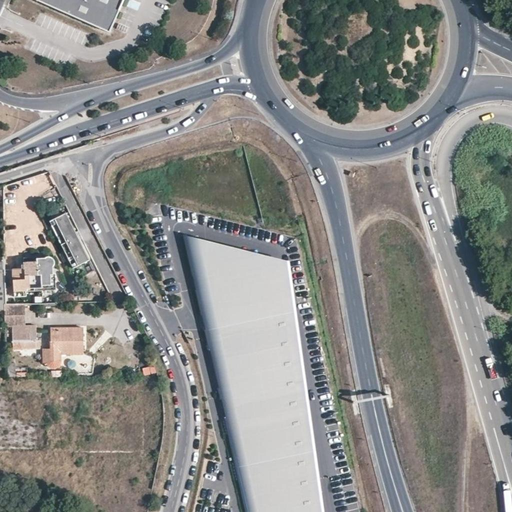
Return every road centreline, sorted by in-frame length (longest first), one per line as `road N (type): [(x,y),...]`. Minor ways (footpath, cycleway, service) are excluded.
road 1 (motorway): [(307,130),(339,218),(398,499)]
road 2 (residential): [(88,154),(90,189),(183,385),(185,448),(169,511)]
road 3 (primary): [(0,161),(212,88)]
road 4 (motorway): [(502,423),(451,248)]
road 5 (motorway): [(451,248),(449,143),(471,119),(511,115)]
road 6 (primary): [(253,30),(209,62),(93,98)]
road 7 (residential): [(88,154),(181,124),(212,88)]
road 8 (motorway): [(451,248),(424,174),(423,122)]
road 9 (primary): [(307,130),(366,143),(423,122)]
